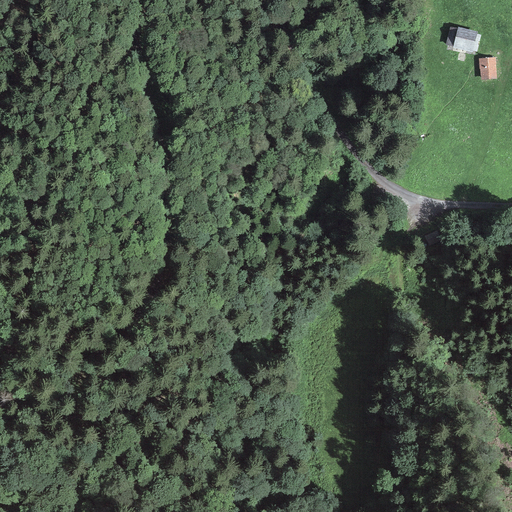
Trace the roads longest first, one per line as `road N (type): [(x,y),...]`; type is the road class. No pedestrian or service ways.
road 1 (track): [(0,331),(18,360),(59,372),(83,363),(140,315),(161,272),(162,151),(140,67),(136,0)]
road 2 (track): [(254,0),(288,34),(345,138),(391,188),(424,200),(511,204)]
